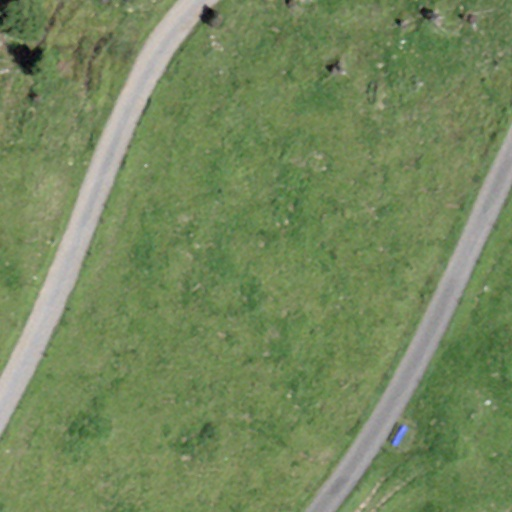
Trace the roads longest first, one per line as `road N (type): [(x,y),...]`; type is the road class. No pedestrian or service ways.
road 1 (unclassified): [(202,0),(151,63),(125,112),(40,332),(0,412)]
road 2 (unclassified): [(511,170),(376,439),(321,511)]
